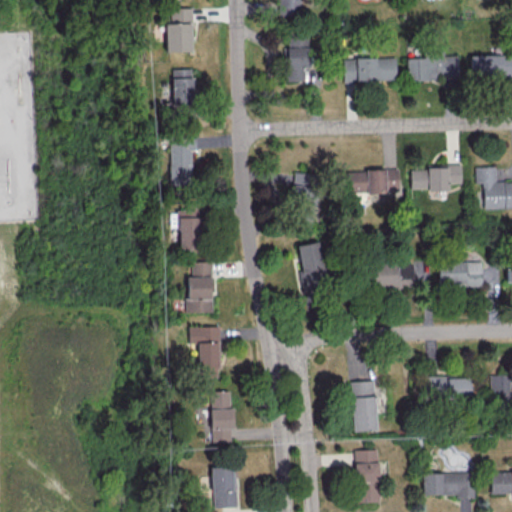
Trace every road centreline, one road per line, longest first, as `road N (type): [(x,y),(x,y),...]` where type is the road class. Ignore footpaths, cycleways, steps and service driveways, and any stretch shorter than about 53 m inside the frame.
road 1 (residential): [(236,0),(252,259),(269,348),(286,345)]
road 2 (residential): [(511,121),(241,130)]
road 3 (residential): [(511,330),(286,345)]
road 4 (residential): [(318,511),(298,356),(286,345)]
road 5 (residential): [(286,345),(270,369),(290,511)]
